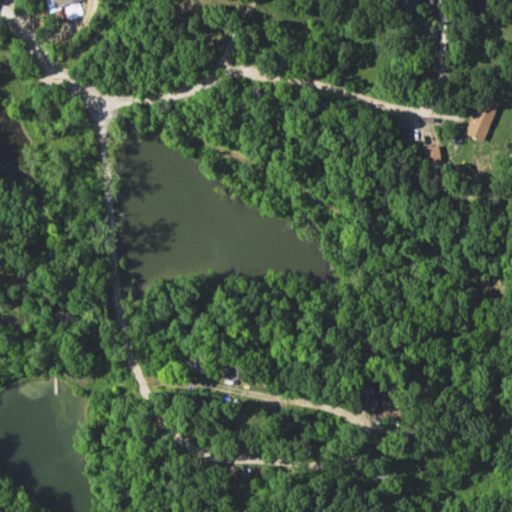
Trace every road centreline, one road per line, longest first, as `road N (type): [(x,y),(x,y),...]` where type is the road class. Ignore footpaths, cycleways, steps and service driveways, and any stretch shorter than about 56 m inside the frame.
road 1 (residential): [(15,11),(50,63),(101,104),(121,311),(175,425)]
road 2 (residential): [(435,114),(445,84),(446,0),(227,74)]
road 3 (residential): [(101,104),(173,99),(227,74),(284,78),(392,110),(435,114)]
road 4 (residential): [(175,425),(200,449),(233,462),(350,464),(366,452),(360,424),(287,399)]
